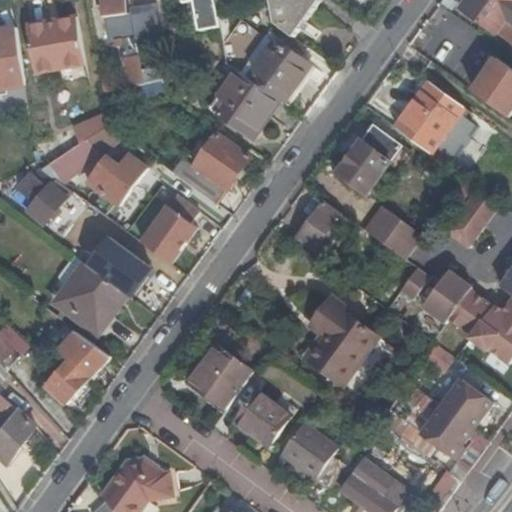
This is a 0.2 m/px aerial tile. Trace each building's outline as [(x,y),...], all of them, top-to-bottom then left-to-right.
[(135,88),(147,85),(140,44),(135,14),(131,14),(128,0),(106,0),(114,43),(127,40),(135,88)] [(191,0),(193,12),(200,10),(198,0),(191,0)] [(198,0),(200,10),(217,7),(215,0),(198,0)] [(299,39),(326,0),(274,0),(280,25),(299,39)] [(511,0),(467,0),(461,8),(497,34),(498,33),(511,43),(511,0)] [(135,14),(140,44),(165,39),(159,5),(134,9),(135,14)] [(224,28),(223,18),(202,23),(203,33),(224,28)] [(54,31),(82,26),(81,19),(52,24),(54,31)] [(91,72),(82,26),(54,31),(52,24),(32,28),(41,81),(91,72)] [(0,91),(30,86),(21,29),(0,33),(0,91)] [(283,100),(289,104),(309,74),(302,69),(307,61),(279,41),(252,79),(283,100)] [(511,68),(500,60),(476,93),(511,118),(511,116),(511,68)] [(283,100),(252,79),(235,67),(218,92),(224,96),(214,109),(256,139),(283,100)] [(418,93),(423,96),(432,84),(428,80),(418,93)] [(423,96),(398,129),(433,155),(467,109),(432,84),(423,96)] [(114,128),(112,120),(76,131),(78,149),(114,128)] [(377,127),(341,174),(370,195),(405,147),(377,127)] [(45,169),(64,183),(101,159),(112,150),(126,137),(114,128),(78,149),(45,169)] [(175,173),(221,205),(254,157),(221,134),(197,169),(184,160),(175,173)] [(120,209),(148,173),(130,159),(113,183),(109,180),(112,176),(105,171),(101,175),(100,174),(91,187),(120,209)] [(46,225),(70,196),(56,183),(52,188),(43,181),(31,193),(40,202),(31,211),(46,225)] [(478,188),(449,230),(472,248),(503,206),(478,188)] [(146,244),(174,265),(201,228),(195,224),(203,212),(181,196),(146,244)] [(322,256),(350,220),(327,203),(300,239),(322,256)] [(376,219),(367,231),(408,261),(426,236),(385,207),(376,219)] [(113,305),(123,290),(88,263),(61,301),(100,329),(116,308),(113,305)] [(420,270),(404,291),(416,300),(433,278),(421,269),(420,270)] [(511,272),(503,285),(511,291),(511,299),(504,310),(474,288),(476,286),(454,269),(426,307),(448,324),(451,319),(476,338),(474,340),(490,350),(492,349),(511,363),(511,272)] [(363,354),(377,335),(336,305),(320,327),(328,333),(308,360),(346,388),(368,358),(363,354)] [(71,405),(115,358),(67,323),(52,340),(65,351),(61,355),(66,359),(69,355),(75,360),(51,387),(71,405)] [(382,338),(377,335),(363,354),(368,358),(382,338)] [(0,361),(10,372),(21,361),(0,338),(0,361)] [(193,385),(230,411),(258,372),(222,346),(193,385)] [(488,415),(497,402),(464,379),(424,435),(456,459),(465,447),(488,415)] [(274,448),(295,419),(262,393),(239,423),(274,448)] [(501,405),(497,402),(488,415),(492,418),(501,405)] [(0,454),(12,465),(40,427),(23,412),(5,437),(0,432),(0,454)] [(285,455),(320,480),(343,448),(308,422),(285,455)] [(465,447),(456,459),(461,462),(470,450),(465,447)] [(320,480),(333,490),(356,458),(343,448),(320,480)] [(131,461),(106,496),(110,501),(119,511),(145,511),(153,502),(177,498),(173,473),(168,474),(146,459),(131,461)] [(372,511),(397,511),(412,492),(367,460),(344,491),(372,511)] [(447,497),(458,481),(447,474),(436,490),(447,497)] [(119,511),(110,501),(98,511),(119,511)]
